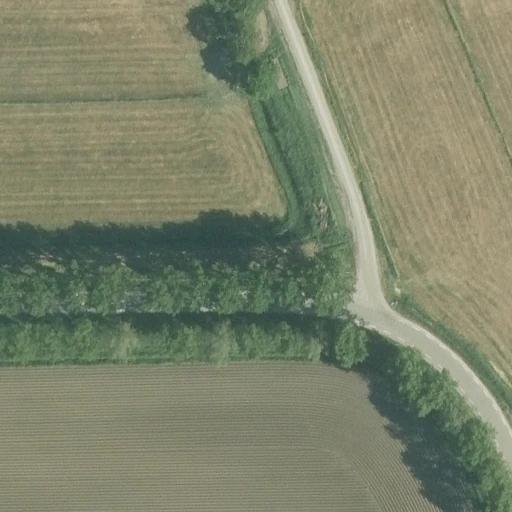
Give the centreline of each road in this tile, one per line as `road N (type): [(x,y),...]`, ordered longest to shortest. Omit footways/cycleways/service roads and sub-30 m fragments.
road 1 (tertiary): [(359,313),(310,305),(0,303)]
road 2 (unclassified): [(359,313),(368,268),(359,218),(278,0)]
road 3 (tertiary): [(511,446),(449,364),(359,313)]
